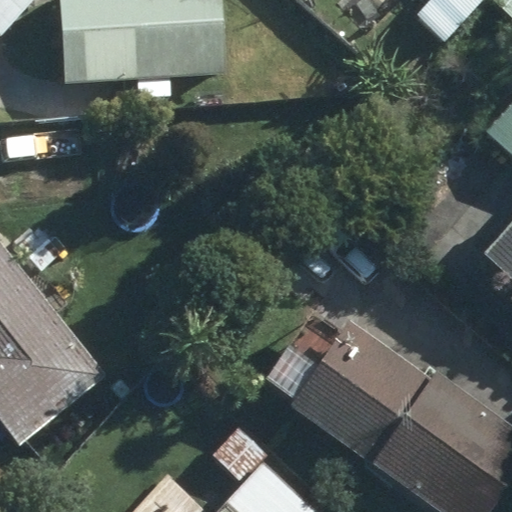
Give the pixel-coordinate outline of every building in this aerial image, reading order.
[(0,0),(0,30),(30,0),(0,0)] [(66,0),(69,74),(229,66),(225,0),(66,0)] [(511,219),(491,244),(511,263),(511,100),(490,125),(511,144),(511,219)] [(0,409),(20,436),(107,367),(0,227),(0,409)] [(296,394),(454,511),(484,511),(511,473),(511,417),(439,364),(435,370),(355,311),(296,394)] [(216,451),(244,476),(270,449),(242,423),(216,451)] [(251,511),(314,511),(320,506),(267,456),(232,494),(251,511)]
